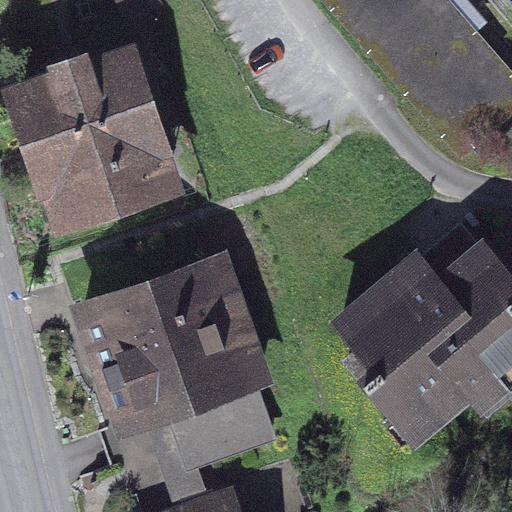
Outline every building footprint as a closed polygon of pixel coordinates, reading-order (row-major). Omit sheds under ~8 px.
[(511,72),(448,0),(326,0),(464,157),(511,115),(511,72)] [(130,55),(22,87),(62,219),(170,187),(130,55)] [(511,289),(462,227),(343,321),(426,426),(511,357),(511,289)] [(194,450),(277,420),(217,259),(72,313),(81,337),(117,433),(180,409),(194,450)] [(237,511),(230,489),(157,511),(237,511)]
